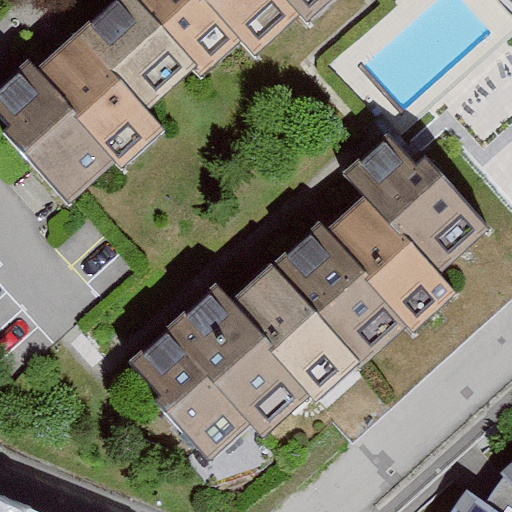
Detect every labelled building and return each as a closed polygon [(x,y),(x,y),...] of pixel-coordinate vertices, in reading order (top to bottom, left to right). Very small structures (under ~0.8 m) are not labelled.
[(0,112),(71,189),(116,147),(124,156),(154,128),(136,110),(192,58),(201,67),(238,33),(254,50),(297,10),(307,21),(329,0),(116,0),(43,68),(34,59),(0,90),(0,112)] [(471,228),(394,142),(354,179),(432,264),(471,228)] [(442,294),(360,202),(328,231),(409,323),(442,294)] [(393,326),(313,234),(276,265),(356,358),(393,326)] [(349,364),(267,269),(231,300),(313,395),(349,364)] [(298,398),(216,298),(174,332),(256,432),(298,398)] [(254,439),(162,332),(120,367),(212,475),(254,439)] [(484,511),(467,500),(459,511),(484,511)]
